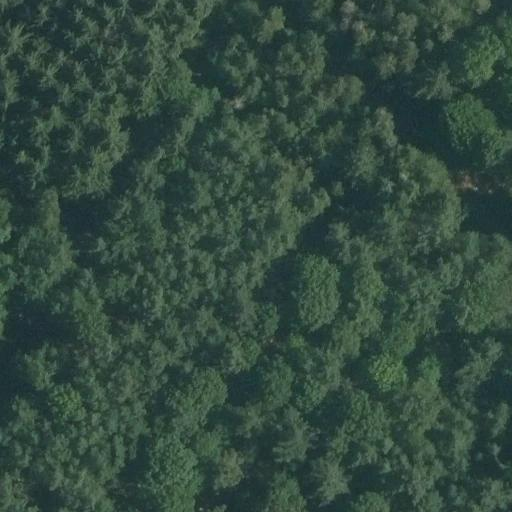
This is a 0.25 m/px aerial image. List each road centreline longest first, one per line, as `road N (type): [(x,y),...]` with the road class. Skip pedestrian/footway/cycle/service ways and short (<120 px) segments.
road 1 (track): [(0,396),(254,4)]
road 2 (track): [(511,255),(254,4)]
